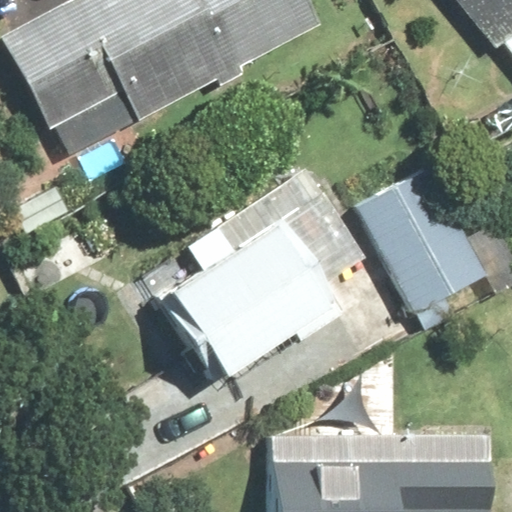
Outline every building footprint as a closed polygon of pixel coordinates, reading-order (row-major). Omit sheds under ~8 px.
[(315,0),(45,0),(5,21),(72,151),(326,21),(315,0)] [(511,0),(465,0),(511,55),(511,0)] [(432,157),(351,203),(419,320),(500,274),(432,157)] [(293,207),(167,284),(226,380),(352,303),(293,207)] [(511,511),(511,420),(259,423),(260,511),(511,511)]
